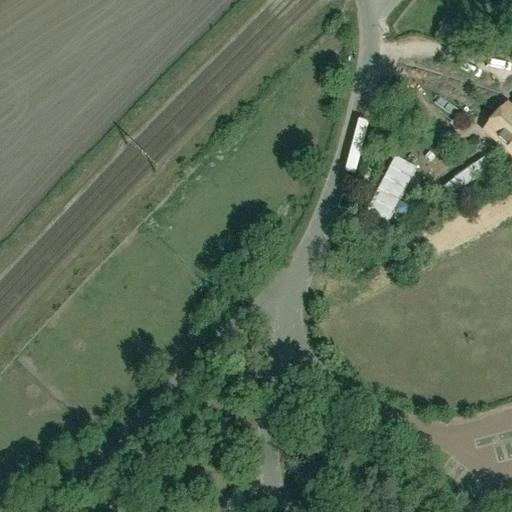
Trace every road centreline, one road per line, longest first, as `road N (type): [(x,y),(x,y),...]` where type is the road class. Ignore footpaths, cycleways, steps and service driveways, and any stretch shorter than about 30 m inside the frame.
road 1 (unclassified): [(40,511),(296,267)]
road 2 (unclassified): [(296,267),(359,116),(369,17)]
road 3 (unclassified): [(283,511),(269,464),(270,423),(296,267)]
